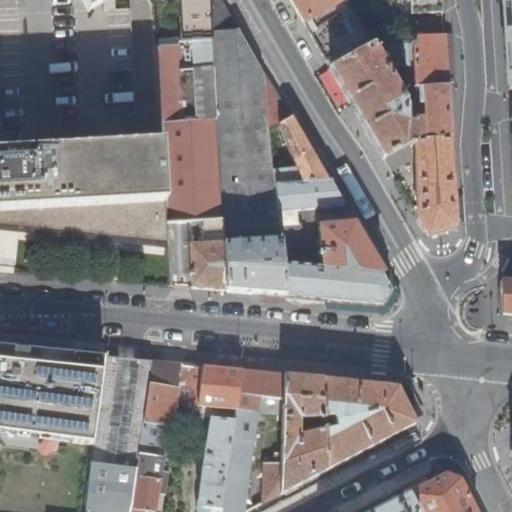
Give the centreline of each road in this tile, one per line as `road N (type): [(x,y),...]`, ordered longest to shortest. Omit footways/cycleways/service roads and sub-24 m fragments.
road 1 (secondary): [(434,350),(0,309)]
road 2 (residential): [(439,292),(422,281),(252,0)]
road 3 (residential): [(472,0),(488,221),(462,274),(439,292)]
road 4 (residential): [(309,511),(470,436)]
